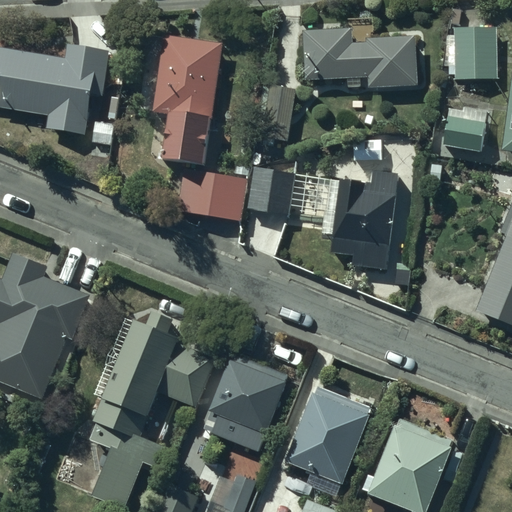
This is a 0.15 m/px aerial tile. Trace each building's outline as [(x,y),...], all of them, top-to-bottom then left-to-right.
[(222,41),(165,33),(154,112),(169,114),(161,163),(184,166),(178,208),(238,217),(244,180),(202,173),(222,41)] [(364,33),(308,35),(310,105),(421,101),(419,40),(364,41),(364,33)] [(501,36),(458,36),(458,87),(501,87),(501,36)] [(63,55),(0,44),(0,103),(52,112),(50,124),(84,130),(90,91),(107,94),(114,50),(65,42),(63,55)] [(511,71),(510,71),(498,158),(511,160),(511,71)] [(298,90),(272,85),(262,137),(267,138),(265,145),(276,147),(278,139),(288,141),(298,90)] [(490,128),(450,117),(441,149),(481,159),(490,128)] [(383,140),(355,140),(354,160),(383,160),(383,140)] [(324,264),(380,272),(393,174),(337,167),(324,264)] [(296,174),(254,169),(250,208),(291,213),(296,174)] [(511,220),(477,312),(511,325),(511,220)] [(49,267),(15,253),(4,280),(0,278),(0,324),(0,325),(0,380),(45,398),(70,337),(74,339),(91,295),(45,276),(49,267)] [(223,353),(131,312),(51,489),(102,511),(132,511),(162,447),(139,436),(158,393),(197,410),(223,353)] [(293,384),(237,362),(207,437),(263,459),(293,384)] [(374,413),(317,393),(291,467),(348,487),(374,413)] [(400,511),(428,511),(456,450),(400,426),(368,498),(400,511)] [(248,511),(257,490),(238,483),(236,482),(233,489),(219,484),(211,503),(234,511),(248,511)] [(194,511),(200,496),(169,484),(157,511),(194,511)] [(304,511),(339,511),(309,499),(304,511)]
